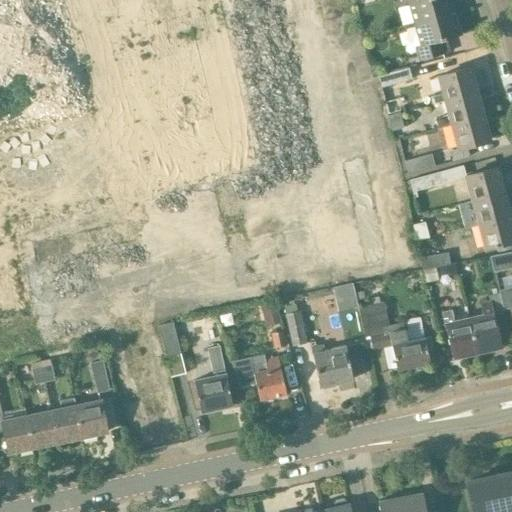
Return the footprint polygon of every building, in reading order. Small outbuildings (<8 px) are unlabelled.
[(408,1),(414,22),(454,11),(451,0),(402,0),(403,2),(408,1)] [(283,26),(256,33),(261,55),(261,56),(303,46),(298,24),(307,22),(304,8),(280,13),(283,26)] [(440,39),(461,34),(454,11),(414,22),(420,44),(415,45),(419,59),(443,53),(440,39)] [(261,55),(256,56),(262,80),(294,73),(297,85),(321,80),(318,65),(308,67),(303,46),(261,56),(261,55)] [(170,50),(158,53),(160,62),(173,59),(170,50)] [(141,57),(128,60),(130,69),(143,66),(141,57)] [(128,60),(116,63),(118,72),(130,69),(128,60)] [(470,66),(436,76),(441,93),(429,96),(431,105),(443,102),(443,100),(476,91),(470,66)] [(411,79),(408,67),(376,75),(380,88),(411,79)] [(99,68),(86,71),(89,79),(101,76),(99,68)] [(86,71),(74,73),(76,82),(89,79),(86,71)] [(57,78),(44,81),(46,89),(59,86),(57,78)] [(44,81),(32,84),(34,92),(46,89),(44,81)] [(180,86),(158,91),(167,127),(189,122),(180,86)] [(158,91),(137,96),(146,132),(167,127),(158,91)] [(434,119),(437,128),(450,125),(450,124),(483,115),(476,91),(443,100),(443,102),(447,115),(434,119)] [(303,112),(274,119),(280,143),(301,138),(303,144),(325,139),(318,110),(327,108),(324,93),(300,99),(303,112)] [(137,96),(116,101),(125,137),(146,132),(137,96)] [(116,101),(95,106),(104,142),(125,137),(116,101)] [(95,106),(74,111),(83,147),(104,142),(95,106)] [(74,111),(53,116),(62,152),(83,147),(74,111)] [(403,128),(399,112),(399,111),(387,115),(391,131),(403,128)] [(457,149),(490,140),(483,115),(450,124),(450,125),(457,149)] [(53,116),(32,121),(41,157),(62,152),(53,116)] [(32,121),(10,126),(13,139),(18,162),(41,157),(32,121)] [(0,166),(18,162),(13,139),(0,142),(0,166)] [(403,161),(407,173),(434,165),(431,153),(403,161)] [(497,166),(464,175),(470,201),(504,191),(497,166)] [(408,180),(411,192),(443,183),(440,171),(408,180)] [(309,191),(286,196),(294,232),(316,227),(320,243),(334,239),(328,215),(315,218),(309,191)] [(504,191),(470,201),(477,224),(510,215),(504,191)] [(286,196),(264,202),(272,238),(294,232),(286,196)] [(247,234),(234,237),(240,261),(254,258),(251,243),(272,238),(264,202),(240,207),(247,234)] [(200,209),(175,214),(176,219),(177,219),(185,261),(207,257),(209,266),(224,263),(219,239),(206,241),(200,209)] [(511,240),(511,221),(510,215),(477,224),(484,249),(511,240)] [(159,250),(146,253),(151,277),(165,275),(164,265),(185,261),(177,219),(176,219),(154,223),(159,250)] [(428,237),(424,221),(412,224),(416,240),(428,237)] [(422,270),(450,264),(447,251),(419,257),(422,270)] [(493,271),(511,267),(511,251),(490,255),(493,271)] [(511,286),(498,290),(498,292),(500,297),(503,309),(510,308),(511,317),(511,286)] [(500,297),(498,292),(488,294),(489,299),(490,299),(493,312),(494,314),(503,312),(503,309),(500,297)] [(482,315),(468,318),(477,354),(490,351),(490,348),(501,346),(494,314),(493,312),(490,299),(489,299),(479,302),(482,315)] [(281,323),(275,302),(259,307),(264,327),(281,323)] [(383,302),(357,308),(364,336),(369,335),(372,349),(383,346),(389,369),(396,367),(396,369),(415,365),(415,368),(426,366),(426,363),(430,362),(426,346),(433,345),(431,336),(424,337),(424,336),(423,337),(421,330),(404,333),(401,323),(388,325),(387,321),(383,302)] [(443,324),(451,357),(463,355),(463,357),(477,354),(468,318),(454,321),(451,310),(440,312),(443,324)] [(285,314),(291,346),(306,343),(299,311),(285,314)] [(172,321),(157,325),(165,357),(180,353),(172,321)] [(271,333),(274,348),(285,346),(282,331),(271,333)] [(314,342),(309,343),(310,347),(312,353),(311,353),(318,386),(322,385),(323,389),(335,386),(334,383),(353,378),(345,346),(324,350),(323,345),(315,346),(314,342)] [(205,413),(217,411),(216,408),(232,405),(225,373),(219,346),(207,348),(213,375),(192,380),(199,412),(205,411),(205,413)] [(285,393),(277,358),(252,363),(250,357),(233,361),(239,387),(255,383),(259,399),(285,393)] [(88,363),(96,393),(109,390),(102,360),(88,363)] [(51,365),(42,367),(45,382),(54,380),(51,365)] [(31,369),(34,384),(45,382),(42,367),(31,369)] [(51,410),(56,437),(57,442),(82,437),(75,404),(74,405),(73,397),(59,400),(60,408),(51,410)] [(100,399),(75,404),(82,437),(83,436),(84,439),(96,437),(95,434),(107,431),(100,399)] [(0,409),(0,431),(2,431),(6,452),(19,450),(19,452),(32,450),(31,447),(33,447),(26,415),(2,420),(1,413),(0,409)] [(26,415),(33,447),(57,442),(56,437),(51,410),(26,415)] [(507,511),(511,511),(511,471),(467,481),(473,511),(507,511)] [(424,511),(421,492),(399,496),(402,511),(424,511)] [(402,511),(399,496),(378,500),(380,511),(402,511)] [(333,506),(324,508),(324,511),(349,511),(348,503),(346,503),(345,500),(332,503),(333,506)]
